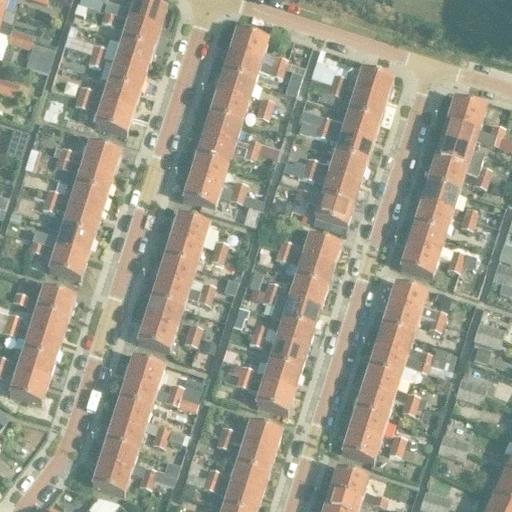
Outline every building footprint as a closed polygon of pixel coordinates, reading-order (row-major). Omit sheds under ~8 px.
[(0,0),(0,14),(4,16),(9,0),(0,0)] [(34,0),(33,5),(45,9),(47,4),(48,0),(34,0)] [(48,0),(47,4),(68,10),(71,0),(48,0)] [(81,0),(78,10),(85,12),(88,3),(81,0)] [(161,4),(147,0),(135,0),(134,4),(164,13),(167,6),(161,4)] [(108,9),(105,18),(116,22),(127,26),(160,36),(166,15),(167,14),(164,13),(134,4),(131,16),(108,9)] [(77,9),(74,19),(75,19),(83,22),(86,12),(85,12),(78,10),(77,9)] [(0,14),(0,40),(8,43),(11,36),(12,31),(1,28),(4,16),(0,14)] [(105,19),(101,29),(113,33),(116,23),(105,19)] [(127,26),(121,47),(153,57),(160,36),(127,26)] [(8,43),(7,49),(19,53),(23,40),(11,36),(8,43)] [(235,36),(228,58),(260,69),(263,59),(267,47),(235,36)] [(23,40),(19,53),(31,56),(33,51),(35,44),(33,43),(23,40)] [(106,55),(103,65),(114,68),(146,78),(151,62),(153,57),(121,47),(120,49),(109,46),(106,55)] [(31,56),(25,74),(47,81),(54,58),(33,51),(31,56)] [(93,51),(90,61),(103,65),(106,55),(93,51)] [(320,56),(311,82),(343,92),(346,82),(336,79),(336,78),(321,68),(324,57),(320,56)] [(228,58),(221,80),(253,90),(257,78),(280,85),(283,76),(272,72),(228,58)] [(90,61),(87,70),(100,74),(103,67),(103,65),(90,61)] [(275,63),(272,72),(283,76),(286,66),(275,63)] [(114,68),(107,89),(139,99),(146,78),(114,68)] [(355,95),(387,105),(393,86),(361,76),(355,95)] [(221,80),(215,101),(247,111),(253,90),(221,80)] [(312,84),(309,94),(339,103),(343,92),(311,82),(311,84),(312,84)] [(19,91),(8,87),(4,100),(15,104),(19,91)] [(92,97),(89,107),(100,110),(133,121),(139,99),(107,89),(103,101),(92,97)] [(81,93),(77,103),(89,107),(92,97),(81,93)] [(380,127),(387,105),(355,95),(348,117),(380,127)] [(215,101),(208,122),(240,132),(245,118),(247,111),(215,101)] [(77,103),(74,112),(86,116),(89,107),(77,103)] [(261,105),(258,114),(270,118),(273,108),(261,105)] [(453,105),(446,127),(478,138),(485,116),(453,105)] [(100,110),(93,132),(126,142),(133,121),(100,110)] [(270,118),(258,114),(256,121),(255,124),(267,128),(270,118)] [(373,148),(380,127),(348,117),(342,134),(331,130),(332,128),(312,122),(310,129),(373,148)] [(19,121),(16,128),(29,132),(31,125),(19,121)] [(208,122),(201,145),(246,159),(256,162),(256,160),(274,166),(277,156),(248,147),(247,151),(235,147),(240,132),(208,122)] [(373,148),(310,129),(301,126),(300,128),(302,128),(299,137),(337,150),(334,160),(366,170),(373,148)] [(446,127),(439,148),(471,159),(472,158),(478,138),(446,127)] [(492,132),(489,141),(502,146),(503,144),(505,137),(503,136),(492,132)] [(13,136),(4,163),(21,169),(29,141),(13,136)] [(489,141),(487,149),(500,153),(502,146),(489,141)] [(201,145),(195,164),(227,174),(230,163),(231,161),(244,165),(246,159),(201,145)] [(439,148),(433,169),(488,187),(488,186),(496,188),(498,180),(479,174),(483,162),(472,158),(471,159),(439,148)] [(88,150),(82,171),(113,181),(120,160),(88,150)] [(55,153),(53,161),(58,163),(71,167),(74,157),(61,154),(61,155),(55,153)] [(244,165),(243,168),(254,172),(257,163),(256,162),(246,159),(244,165)] [(359,191),(366,170),(334,160),(330,173),(308,166),(306,170),(294,166),(293,170),(327,182),(359,191)] [(58,163),(55,172),(68,177),(71,167),(58,163)] [(195,164),(189,183),(221,193),(223,186),(227,174),(195,164)] [(71,167),(68,177),(79,180),(75,192),(106,202),(113,181),(82,171),(71,167)] [(302,184),(325,191),(321,203),(353,213),(359,191),(327,182),(293,170),(286,168),(283,178),(302,184)] [(433,169),(426,190),(458,201),(461,190),(462,189),(485,196),(487,187),(488,187),(433,169)] [(189,183),(181,207),(213,217),(217,204),(229,208),(240,212),(240,210),(259,217),(263,207),(245,201),(244,201),(232,197),(221,193),(189,183)] [(235,188),(232,197),(244,201),(247,191),(235,188)] [(493,189),(490,198),(500,201),(503,192),(493,189)] [(426,190),(419,211),(451,222),(458,201),(426,190)] [(59,201),(56,210),(68,213),(100,223),(106,202),(75,192),(72,202),(71,204),(59,201)] [(310,199),(297,195),(294,204),(307,209),(310,199)] [(48,197),(45,207),(56,210),(59,201),(48,197)] [(307,209),(307,210),(317,213),(314,225),(346,234),(353,213),(321,203),(310,200),(307,209)] [(44,206),(41,216),(53,219),(55,215),(56,210),(45,207),(44,206)] [(56,210),(55,215),(66,218),(66,219),(61,235),(93,245),(100,223),(68,213),(56,210)] [(419,211),(412,232),(445,243),(451,222),(419,211)] [(466,214),(463,224),(476,228),(479,219),(466,214)] [(20,221),(10,218),(8,227),(17,230),(20,221)] [(169,244),(201,254),(208,232),(176,222),(169,244)] [(472,238),(476,228),(463,224),(459,234),(472,238)] [(412,232),(406,253),(438,264),(438,263),(450,267),(453,257),(441,254),(445,243),(412,232)] [(35,238),(32,249),(44,253),(54,256),(86,266),(93,245),(61,235),(58,244),(58,246),(35,238)] [(281,245),(277,257),(333,274),(340,252),(308,242),(301,263),(291,260),(294,250),(281,245)] [(195,275),(201,254),(169,244),(163,265),(195,275)] [(216,247),(213,256),(226,260),(229,251),(216,247)] [(31,248),(29,256),(41,261),(44,253),(32,249),(31,248)] [(511,252),(503,250),(498,266),(511,270),(511,252)] [(406,253),(399,275),(431,285),(438,264),(406,253)] [(54,256),(48,277),(79,287),(86,266),(54,256)] [(223,270),(226,260),(213,256),(210,266),(223,270)] [(277,257),(274,265),(298,272),(294,285),(326,295),(333,274),(277,257)] [(450,267),(449,268),(461,271),(461,270),(464,262),(464,261),(453,257),(450,267)] [(191,286),(195,275),(163,265),(156,286),(200,299),(203,290),(191,286)] [(449,268),(447,276),(458,280),(461,271),(449,268)] [(498,268),(495,278),(508,282),(511,273),(498,268)] [(251,277),(246,292),(258,295),(263,281),(251,277)] [(492,287),(500,290),(505,291),(508,282),(495,278),(492,287)] [(228,285),(224,299),(234,302),(239,289),(228,285)] [(291,297),(288,306),(320,316),(326,295),(294,285),(291,297)] [(197,309),(200,299),(156,286),(150,306),(182,317),(185,305),(197,309)] [(216,294),(203,290),(200,299),(213,304),(216,294)] [(279,294),(268,290),(265,299),(276,302),(279,294)] [(388,311),(443,329),(446,320),(423,313),(427,300),(394,290),(388,311)] [(36,315),(68,326),(74,304),(42,294),(36,315)] [(28,303),(15,299),(12,309),(25,313),(28,303)] [(210,313),(213,304),(200,299),(197,309),(210,313)] [(265,299),(262,308),(273,312),(270,323),(281,326),(281,327),(313,337),(320,316),(288,306),(276,302),(265,299)] [(175,337),(182,317),(150,306),(143,327),(175,337)] [(440,339),(443,329),(388,311),(381,332),(413,342),(417,331),(440,339)] [(236,323),(244,326),(246,326),(249,318),(239,314),(237,319),(236,323)] [(61,347),(68,326),(36,315),(29,337),(61,347)] [(0,327),(6,329),(9,319),(0,316),(0,327)] [(9,319),(6,329),(18,333),(21,324),(9,319)] [(168,359),(175,337),(143,327),(136,349),(168,359)] [(255,331),(252,341),(263,344),(269,346),(274,348),(275,348),(306,358),(313,337),(281,327),(278,339),(255,331)] [(479,328),(476,337),(489,342),(492,332),(479,328)] [(6,329),(3,339),(15,343),(18,333),(6,329)] [(190,330),(187,341),(200,345),(203,334),(190,330)] [(374,353),(452,378),(457,361),(435,355),(433,362),(409,355),(413,342),(381,332),(374,353)] [(492,332),(489,342),(503,346),(506,337),(492,332)] [(54,368),(61,347),(29,337),(22,358),(54,368)] [(473,347),(486,351),(489,342),(476,337),(473,347)] [(197,354),(200,345),(187,341),(184,350),(197,354)] [(252,341),(249,350),(260,354),(263,344),(252,341)] [(489,342),(486,351),(500,355),(503,346),(489,342)] [(213,360),(216,351),(204,348),(202,356),(213,360)] [(274,348),(268,369),(300,379),(306,358),(275,348),(274,348)] [(478,352),(473,366),(485,370),(490,356),(478,352)] [(374,353),(368,375),(400,385),(403,374),(426,381),(443,386),(445,382),(451,384),(453,378),(452,378),(374,353)] [(47,390),(54,368),(22,358),(15,379),(47,390)] [(0,363),(0,374),(5,376),(8,366),(0,363)] [(125,386),(157,396),(164,375),(131,364),(125,386)] [(261,389),(261,390),(293,400),(300,379),(268,369),(261,389)] [(242,373),(239,383),(250,386),(253,376),(242,373)] [(396,396),(400,385),(368,375),(361,396),(393,406),(393,405),(404,409),(424,415),(427,405),(396,396)] [(40,411),(47,390),(15,379),(8,401),(40,411)] [(226,379),(224,387),(236,391),(258,399),(254,412),(286,422),(293,400),(250,386),(239,383),(226,379)] [(460,384),(458,394),(471,398),(474,388),(460,384)] [(188,385),(185,394),(182,404),(199,409),(205,390),(188,385)] [(168,400),(157,396),(125,386),(118,407),(150,417),(153,405),(165,409),(168,400)] [(474,388),(471,398),(484,402),(487,392),(474,388)] [(185,394),(171,390),(168,400),(182,404),(185,394)] [(455,403),(468,407),(471,398),(458,394),(455,403)] [(386,427),(393,406),(361,396),(354,417),(386,427)] [(471,398),(468,407),(481,411),(484,402),(471,398)] [(182,404),(168,400),(165,409),(179,413),(182,404)] [(199,409),(182,404),(179,413),(196,419),(199,409)] [(146,429),(150,417),(118,407),(111,429),(155,442),(166,446),(166,445),(186,451),(189,442),(169,435),(169,436),(146,429)] [(431,417),(424,415),(404,409),(401,418),(428,427),(431,417)] [(383,438),(386,427),(354,417),(347,438),(380,448),(383,438)] [(232,437),(229,446),(232,447),(242,450),(274,461),(281,438),(249,428),(245,441),(232,437)] [(111,429),(104,450),(136,460),(140,449),(143,439),(111,429)] [(222,433),(219,443),(229,446),(232,437),(222,433)] [(373,470),(380,448),(347,438),(341,459),(373,470)] [(443,440),(440,450),(453,454),(456,445),(443,440)] [(155,442),(152,451),(163,454),(166,446),(155,442)] [(406,445),(394,442),(391,451),(403,455),(406,445)] [(219,443),(216,453),(229,457),(232,447),(229,446),(219,443)] [(456,445),(453,454),(466,458),(469,449),(456,445)] [(98,471),(130,482),(130,481),(141,485),(152,489),(153,487),(172,493),(175,484),(163,481),(133,471),(136,460),(104,450),(98,471)] [(242,450),(236,471),(267,481),(274,461),(242,450)] [(437,459),(450,463),(453,454),(440,450),(437,459)] [(423,461),(403,455),(391,451),(388,461),(420,471),(423,461)] [(453,454),(450,463),(463,467),(466,458),(453,454)] [(168,467),(163,481),(175,484),(177,485),(181,471),(168,467)] [(123,503),(130,482),(98,471),(91,493),(123,503)] [(232,482),(229,492),(261,502),(267,481),(236,471),(232,482)] [(336,475),(329,497),(361,507),(377,511),(386,511),(388,505),(364,498),(368,485),(336,475)] [(509,511),(511,511),(511,481),(505,478),(492,504),(509,511)] [(188,479),(185,490),(203,494),(206,485),(188,479)] [(150,498),(152,489),(141,485),(138,494),(150,498)] [(206,485),(203,494),(215,498),(218,489),(206,485)] [(218,489),(215,498),(226,502),(222,511),(257,511),(261,502),(229,492),(218,489)] [(329,497),(324,511),(359,511),(361,507),(329,497)] [(425,497),(422,506),(435,510),(438,501),(425,497)] [(438,501),(435,510),(440,511),(449,511),(451,505),(438,501)]
